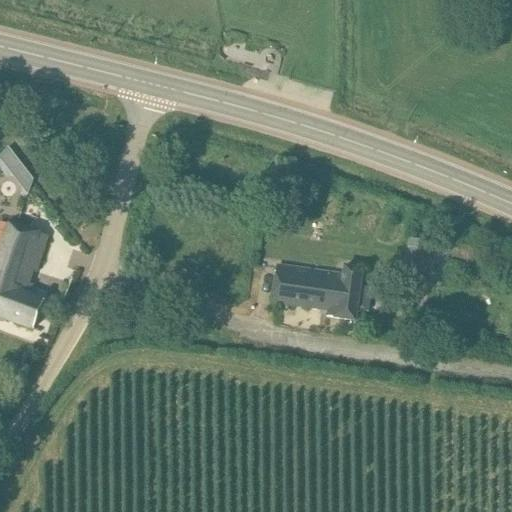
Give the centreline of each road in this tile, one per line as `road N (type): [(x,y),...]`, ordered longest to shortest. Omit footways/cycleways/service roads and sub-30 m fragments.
road 1 (track): [(100,267),(267,331),(511,374)]
road 2 (unclassified): [(0,457),(87,303),(145,81)]
road 3 (secondary): [(511,203),(298,122),(145,81)]
road 4 (secondary): [(145,81),(0,45)]
